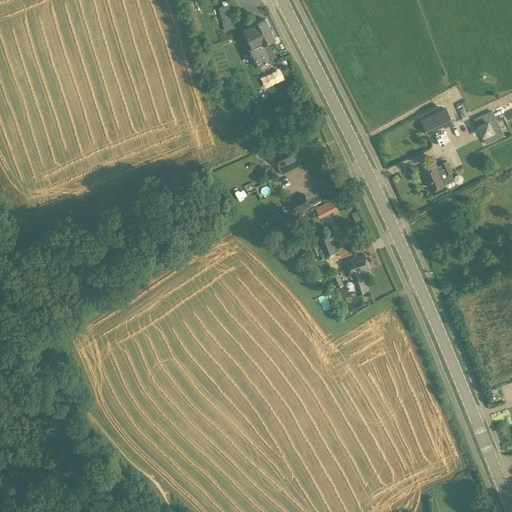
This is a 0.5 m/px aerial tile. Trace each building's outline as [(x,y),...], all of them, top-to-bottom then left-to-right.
[(235,27),(228,5),(218,8),(224,30),(235,27)] [(253,48),(247,51),(241,53),(246,64),(252,61),(254,66),(260,63),(260,64),(274,57),(267,42),(275,38),(266,19),(244,29),(253,48)] [(440,110),(420,120),(427,135),(434,132),(433,130),(443,126),(444,128),(453,123),(446,108),(440,110)] [(503,136),(492,110),(473,118),(476,125),(475,125),(481,138),(483,138),(485,144),(503,136)] [(279,167),(298,158),(290,143),(272,152),(279,167)] [(430,191),(445,184),(451,182),(453,177),(451,173),(452,172),(447,160),(436,165),(421,172),(430,191)] [(268,181),(256,185),(261,199),(272,195),(268,181)] [(304,193),(289,201),(295,213),(310,205),(304,193)] [(310,197),(312,202),(321,199),(319,194),(310,197)] [(329,199),(314,208),(320,218),(335,209),(329,199)] [(323,257),(337,252),(332,238),(329,239),(327,232),(316,236),(323,257)] [(311,247),(314,256),(320,253),(317,245),(311,247)] [(348,277),(350,276),(351,279),(352,278),(357,295),(369,289),(361,272),(369,269),(364,254),(343,261),(348,277)] [(331,277),(335,287),(343,284),(338,273),(331,277)]
